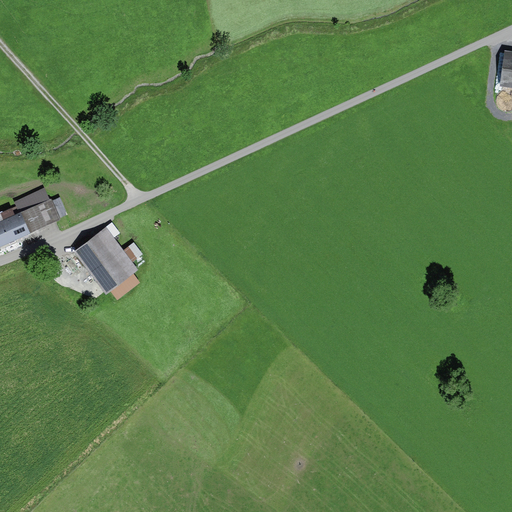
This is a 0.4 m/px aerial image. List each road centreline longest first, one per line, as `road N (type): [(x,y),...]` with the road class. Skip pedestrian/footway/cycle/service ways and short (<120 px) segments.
road 1 (track): [(0,256),(511,27)]
road 2 (track): [(139,200),(0,42)]
